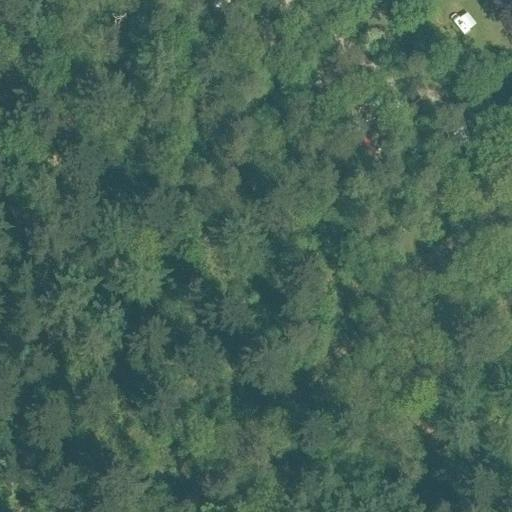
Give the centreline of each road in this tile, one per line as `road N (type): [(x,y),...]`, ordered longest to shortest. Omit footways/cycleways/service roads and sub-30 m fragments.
road 1 (track): [(171,511),(511,186)]
road 2 (track): [(285,0),(399,90),(433,99),(502,57)]
